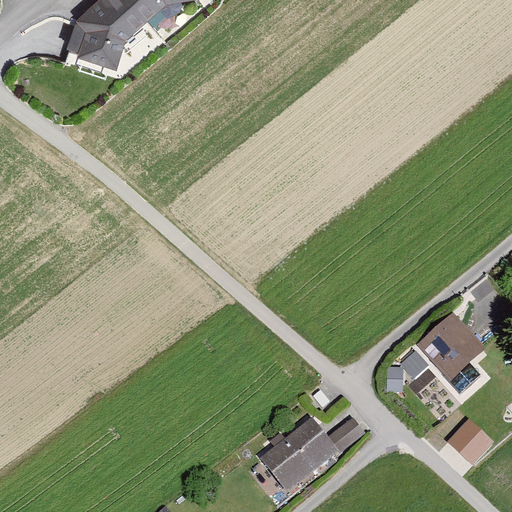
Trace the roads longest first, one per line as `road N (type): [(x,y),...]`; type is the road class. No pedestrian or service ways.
road 1 (residential): [(345,385),(88,162),(0,98)]
road 2 (residential): [(345,385),(511,238)]
road 3 (residential): [(398,433),(302,511)]
